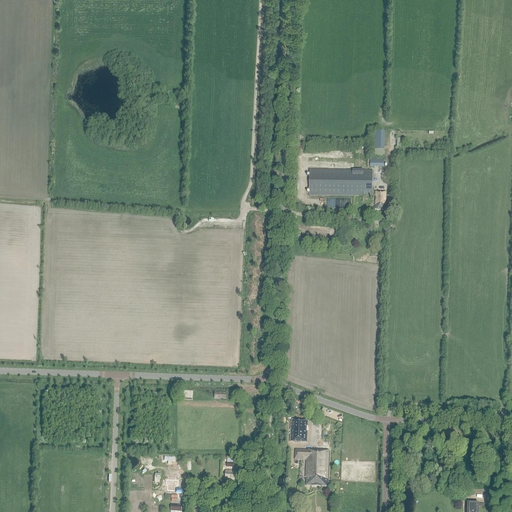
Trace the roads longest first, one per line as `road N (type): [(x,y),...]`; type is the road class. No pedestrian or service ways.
road 1 (tertiary): [(272,376),(292,0)]
road 2 (tertiary): [(272,376),(0,371)]
road 3 (tertiary): [(511,427),(387,419)]
road 4 (tertiary): [(387,419),(272,376)]
